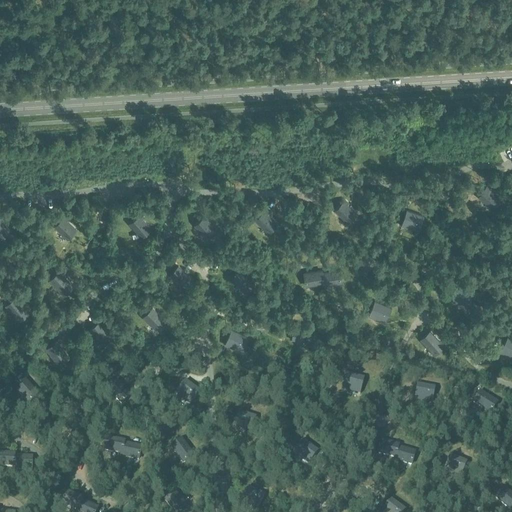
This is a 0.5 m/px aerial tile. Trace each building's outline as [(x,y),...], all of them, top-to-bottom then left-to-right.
[(477,197),(492,209),(501,198),(492,191),(486,186),(477,197)] [(344,199),(333,211),(347,224),(358,213),(349,206),(347,204),(348,202),(344,199)] [(254,221),(268,234),(278,222),(270,216),(268,214),(270,213),(265,209),(254,221)] [(406,210),(400,227),(406,229),(418,233),(424,217),(406,210)] [(141,213),(128,224),(141,238),(152,229),(144,220),(145,218),(141,213)] [(64,214),(53,227),(67,240),(77,229),(70,222),(68,220),(69,219),(64,214)] [(0,215),(0,239),(10,231),(4,224),(2,221),(4,220),(0,215)] [(205,215),(193,225),(206,240),(217,229),(208,220),(209,219),(205,215)] [(178,265),(168,275),(184,291),(195,280),(182,268),(178,265)] [(239,269),(229,280),(245,294),(255,283),(244,273),(239,269)] [(329,271),(324,272),(322,284),(323,287),(342,283),(340,269),(329,271)] [(59,270),(48,281),(63,297),(74,286),(59,270)] [(322,284),(324,272),(323,270),(316,271),(303,273),(305,287),(322,284)] [(455,301),(468,308),(476,292),(460,283),(451,299),(455,301)] [(15,297),(4,306),(18,323),(30,313),(15,297)] [(374,301),(368,317),(373,319),(385,324),(392,308),(374,301)] [(152,307),(142,317),(157,333),(168,322),(157,312),(152,307)] [(99,321),(88,330),(102,347),(113,338),(103,325),(99,321)] [(293,323),(291,340),(297,341),(309,343),(312,326),(293,323)] [(231,329),(224,345),(241,353),(248,336),(231,329)] [(430,330),(419,339),(434,356),(444,347),(435,336),(430,330)] [(511,339),(508,337),(499,352),(502,355),(511,360),(511,339)] [(57,341),(45,349),(58,366),(70,358),(62,348),(57,341)] [(347,391),(360,395),(364,378),(346,374),(341,390),(347,391)] [(14,388),(28,405),(40,395),(30,384),(25,379),(14,388)] [(106,390),(121,406),(132,395),(121,384),(117,380),(106,390)] [(185,381),(174,394),(180,399),(190,405),(200,391),(185,381)] [(417,384),(413,401),(419,402),(432,405),(435,387),(417,384)] [(479,391),(471,403),(490,415),(498,403),(486,395),(479,391)] [(239,410),(233,427),(250,433),(256,416),(239,410)] [(103,450),(120,454),(125,443),(126,441),(113,438),(106,436),(103,450)] [(169,447),(182,465),(195,456),(181,438),(169,447)] [(304,440),(293,454),(298,457),(308,465),(318,451),(304,440)] [(393,458),(399,447),(399,445),(391,442),(380,440),(376,454),(393,458)] [(130,444),(125,443),(120,454),(120,456),(139,461),(142,446),(130,444)] [(399,447),(393,458),(392,461),(411,466),(416,452),(404,449),(399,447)] [(0,466),(12,467),(15,455),(15,453),(8,453),(0,452),(0,466)] [(447,472),(460,478),(468,461),(450,454),(443,471),(447,472)] [(23,456),(15,455),(12,467),(12,470),(32,471),(33,456),(23,456)] [(503,486),(493,497),(510,511),(511,508),(511,494),(509,492),(503,486)] [(265,495),(248,487),(240,502),(246,505),(257,510),(265,495)] [(75,510),(83,500),(84,498),(76,494),(66,490),(60,503),(75,510)] [(163,500),(172,511),(184,511),(189,509),(175,491),(163,500)] [(404,511),(406,510),(391,499),(382,510),(383,511),(382,511),(404,511)] [(89,503),(83,500),(75,510),(74,511),(96,511),(99,508),(89,503)]
